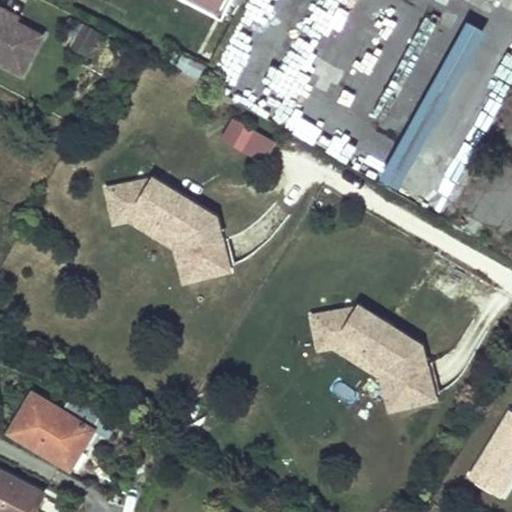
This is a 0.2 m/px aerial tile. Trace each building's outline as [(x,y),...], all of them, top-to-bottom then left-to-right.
[(203,0),(220,9),(224,0),(203,0)] [(16,17),(0,8),(0,21),(12,27),(15,20),(16,17)] [(318,104),(339,114),(379,32),(343,15),(323,57),(346,69),(334,93),(326,89),(318,104)] [(380,176),(403,188),(484,27),(464,17),(444,56),(429,48),(399,108),(412,114),(380,176)] [(42,34),(15,20),(12,27),(0,21),(0,63),(21,74),(42,34)] [(183,55),(178,65),(206,80),(210,70),(183,55)] [(267,161),(278,138),(229,116),(218,139),(267,161)] [(132,186),(106,191),(112,224),(128,221),(137,205),(163,219),(158,228),(179,240),(174,249),(176,260),(186,258),(192,280),(227,271),(214,218),(152,183),(146,194),(132,186)] [(309,309),(317,348),(333,346),(381,376),(388,407),(440,397),(424,336),(359,298),(309,309)] [(63,388),(54,400),(63,406),(61,411),(32,394),(8,433),(63,466),(77,443),(82,446),(103,413),(63,388)] [(511,414),(508,412),(466,479),(488,493),(511,454),(511,414)] [(82,446),(77,443),(63,466),(68,469),(82,446)] [(511,454),(488,493),(496,498),(511,472),(511,454)] [(0,511),(31,511),(42,492),(0,470),(0,511)]
